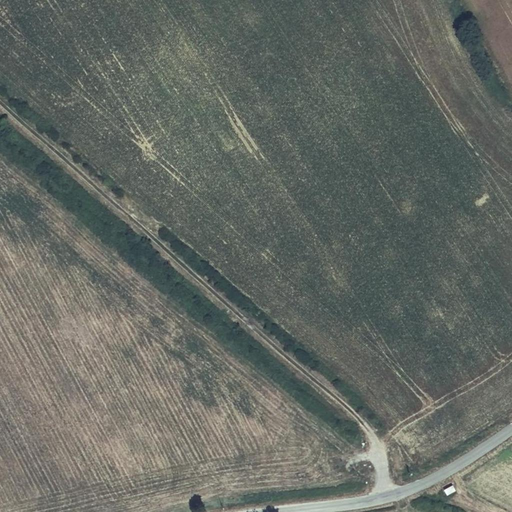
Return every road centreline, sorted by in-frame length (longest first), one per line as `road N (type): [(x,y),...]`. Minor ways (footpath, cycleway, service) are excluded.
road 1 (track): [(380,497),(397,447),(0,97)]
road 2 (tertiary): [(511,428),(398,494),(265,511)]
